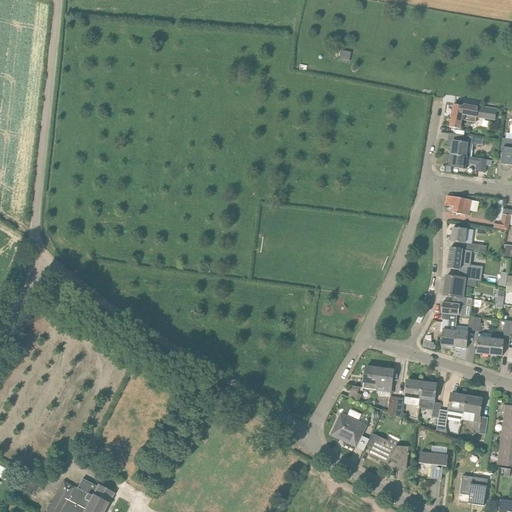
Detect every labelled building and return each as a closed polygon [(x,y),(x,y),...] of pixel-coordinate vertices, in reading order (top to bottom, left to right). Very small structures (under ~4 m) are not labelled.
[(349,62),(351,53),(341,51),(339,60),(349,62)] [(464,104),(462,106),(454,105),(450,128),(460,130),(462,120),(475,123),(476,118),(495,121),(497,110),(478,106),(478,107),(464,104)] [(453,142),(451,155),(466,157),(467,150),(472,151),(473,144),(483,145),(484,139),(462,136),(461,143),(453,142)] [(501,147),(503,147),(501,164),(511,165),(511,139),(502,139),(501,147)] [(476,171),(477,171),(485,172),(486,160),(467,157),(466,157),(451,155),(449,167),(451,167),(465,169),(466,163),(477,165),(476,171)] [(453,213),(469,216),(471,201),(447,196),(445,206),(454,207),(453,213)] [(502,215),(503,209),(497,209),(496,221),(497,221),(496,228),(508,231),(511,216),(502,215)] [(467,229),(453,228),(451,242),(465,244),(467,229)] [(477,253),(485,254),(486,246),(466,243),(466,250),(472,252),(477,253)] [(511,251),(511,245),(505,245),(502,258),(510,260),(511,252),(511,251)] [(463,271),(462,279),(466,279),(466,280),(479,282),(480,273),(474,273),(475,267),(470,266),(472,252),(466,250),(450,248),(447,269),(463,271)] [(466,279),(462,279),(458,278),(446,277),(444,295),(453,297),(452,304),(466,306),(467,298),(463,298),(466,280),(466,279)] [(441,314),(442,314),(457,315),(457,316),(465,316),(466,306),(452,304),(442,303),(441,314)] [(454,348),(455,331),(456,322),(443,320),(441,346),(454,348)] [(467,349),(468,333),(455,331),(454,348),(467,349)] [(477,354),(489,355),(491,339),(479,337),(477,354)] [(502,357),(504,340),(491,339),(489,355),(502,357)] [(422,347),(431,349),(433,344),(424,341),(422,347)] [(363,390),(377,392),(380,369),(366,367),(363,390)] [(394,371),(380,369),(377,392),(390,394),(394,371)] [(410,405),(419,406),(421,383),(407,380),(404,398),(411,399),(410,405)] [(435,402),(437,385),(421,383),(419,406),(427,407),(428,401),(435,402)] [(349,398),(359,402),(361,395),(352,392),(349,398)] [(447,410),(464,412),(466,396),(451,394),(449,402),(447,410)] [(464,412),(475,414),(479,415),(482,399),(466,396),(464,412)] [(390,397),(387,414),(395,416),(397,398),(390,397)] [(405,399),(397,398),(395,416),(402,418),(405,399)] [(432,417),(438,418),(439,418),(440,410),(441,404),(434,403),(432,417)] [(439,418),(437,423),(437,429),(445,430),(446,427),(448,411),(440,410),(439,418)] [(343,441),(344,442),(356,448),(366,426),(341,414),(332,433),(344,439),(343,441)] [(488,418),(481,417),(478,434),(485,435),(488,418)] [(511,419),(504,418),(502,433),(511,434),(511,419)] [(511,434),(502,433),(500,448),(511,449),(511,434)] [(372,449),(370,454),(382,460),(382,462),(387,465),(391,458),(397,461),(397,469),(407,471),(409,447),(396,446),(397,446),(388,442),(388,441),(372,434),(366,446),(372,449)] [(511,449),(500,448),(498,465),(511,466),(511,449)] [(420,453),(419,460),(424,461),(424,465),(432,465),(430,479),(442,480),(443,467),(447,467),(448,456),(420,453)] [(483,479),(473,478),(463,476),(460,494),(470,496),(468,504),(483,506),(486,487),(482,486),(483,479)] [(104,511),(114,494),(98,486),(97,487),(82,479),(79,485),(77,488),(64,482),(52,504),(50,503),(46,510),(48,511),(47,511),(104,511)] [(498,511),(511,511),(511,501),(500,500),(498,511)]
